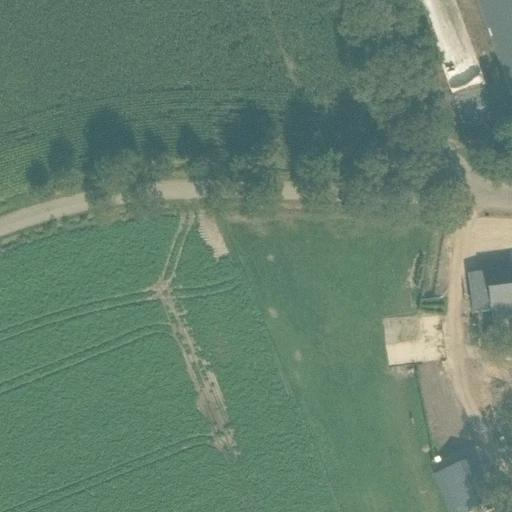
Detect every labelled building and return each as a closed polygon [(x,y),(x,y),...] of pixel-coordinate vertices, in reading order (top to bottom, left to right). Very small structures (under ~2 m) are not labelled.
[(511,0),(476,0),(511,99),(511,0)] [(511,321),(511,270),(470,276),(468,276),(473,314),(491,312),(493,324),(500,323),(511,321)] [(424,346),(406,348),(404,336),(387,338),(391,368),(444,361),(439,321),(421,323),(424,346)] [(511,321),(500,323),(501,330),(511,328),(511,329),(511,321)] [(452,413),(415,428),(429,463),(467,448),(452,413)] [(429,463),(449,511),(493,511),(467,448),(429,463)]
